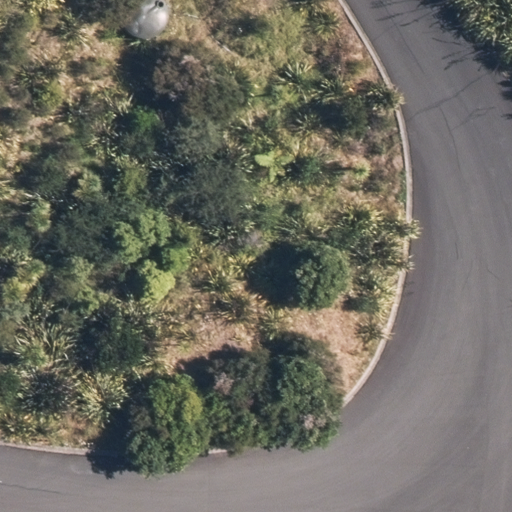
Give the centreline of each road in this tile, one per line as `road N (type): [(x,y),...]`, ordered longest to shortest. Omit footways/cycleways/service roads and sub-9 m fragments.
road 1 (residential): [(511,276),(499,199),(399,0)]
road 2 (residential): [(0,482),(231,511)]
